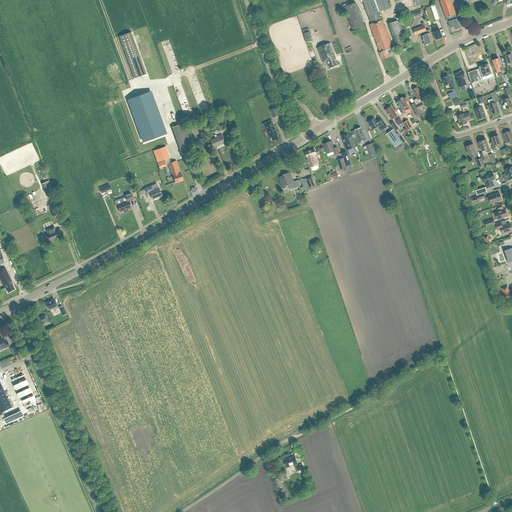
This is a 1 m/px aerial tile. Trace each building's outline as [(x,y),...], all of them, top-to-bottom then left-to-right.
[(381,59),(390,56),(388,49),(392,48),(382,20),(381,20),(378,12),(390,7),(387,0),(362,0),(371,24),(370,24),(380,52),(379,52),(381,59)] [(403,8),(424,1),(423,0),(403,0),(401,1),(403,8)] [(439,0),(445,17),(446,17),(447,21),(448,21),(449,25),(450,28),(451,29),(454,28),(455,29),(460,27),(457,18),(456,14),(450,0),(439,0)] [(364,26),(355,3),(344,7),(353,31),(364,26)] [(406,43),(398,22),(389,25),(398,46),(406,43)] [(437,25),(436,25),(432,27),(432,28),(433,32),(436,40),(442,37),(439,30),(437,25)] [(424,26),(421,27),(413,30),(415,36),(421,34),(425,45),(433,42),(430,35),(431,34),(429,30),(426,31),(424,26)] [(312,41),(309,31),(303,33),(305,42),(312,41)] [(118,36),(133,78),(145,74),(131,32),(118,36)] [(330,43),(317,48),(322,63),(326,61),(329,68),(337,65),(335,59),(336,59),(330,43)] [(404,52),(411,49),(409,44),(402,46),(404,52)] [(473,65),(469,51),(462,53),(466,68),(473,65)] [(502,66),(499,58),(492,60),(497,72),(504,70),(503,66),(502,66)] [(120,80),(116,63),(111,64),(116,81),(120,80)] [(488,63),(479,66),(480,68),(476,70),(479,76),(482,75),(483,77),(492,74),(488,63)] [(456,80),(459,88),(460,91),(465,89),(464,86),(466,85),(464,77),(465,77),(463,71),(459,72),(460,73),(456,74),(458,79),(456,80)] [(451,83),(449,75),(442,78),(445,85),(449,84),(450,88),(454,87),(452,83),(451,83)] [(422,97),(417,87),(412,89),(417,99),(414,101),(415,103),(416,106),(418,110),(423,107),(421,102),(423,101),(422,98),(422,97)] [(147,95),(128,102),(142,139),(161,132),(147,95)] [(406,97),(404,98),(404,97),(400,99),(407,114),(411,112),(407,103),(409,102),(406,97)] [(506,109),(511,106),(511,105),(509,97),(503,100),(506,109)] [(400,99),(396,101),(400,110),(403,116),(407,114),(400,99)] [(492,114),(499,111),(496,102),(489,105),(492,114)] [(414,103),(410,104),(416,116),(420,114),(418,110),(416,106),(414,103)] [(397,115),(391,106),(385,110),(392,119),(393,118),(399,125),(403,122),(400,118),(399,118),(397,115)] [(478,119),(486,116),(482,106),(475,109),(478,119)] [(277,115),(274,107),(268,110),(271,117),(277,115)] [(219,114),(223,124),(229,122),(225,112),(219,114)] [(464,114),(456,116),(460,125),(467,123),(466,121),(472,119),(469,112),(464,114)] [(382,130),(387,126),(381,118),(376,121),(374,118),(368,122),(371,126),(370,126),(373,130),(379,125),(382,130)] [(178,123),(186,148),(192,146),(190,141),(191,140),(191,139),(193,138),(187,120),(178,123)] [(278,138),(273,126),(271,120),(263,124),(268,137),(270,136),(272,141),(278,138)] [(412,127),(408,120),(403,122),(408,130),(412,127)] [(355,130),(352,131),(353,135),(355,134),(359,144),(367,141),(363,131),(362,131),(361,128),(355,130)] [(404,147),(401,143),(402,142),(396,133),(393,129),(386,135),(395,147),(393,148),(396,152),(404,147)] [(511,134),(510,131),(503,133),(506,143),(509,142),(510,145),(511,143),(511,134)] [(212,147),(224,142),(221,134),(214,137),(214,138),(210,140),(212,147)] [(347,134),(341,136),(346,150),(347,150),(349,154),(357,152),(354,144),(351,136),(348,137),(347,134)] [(501,143),(498,135),(491,138),(494,146),(497,144),(499,148),(501,147),(500,143),(501,143)] [(489,149),(486,139),(478,142),(481,151),(486,150),(487,153),(490,152),(489,149)] [(334,148),(331,141),(323,144),(327,153),(333,151),(335,155),(339,154),(337,147),(334,148)] [(372,143),(369,144),(366,145),(371,159),(377,156),(372,143)] [(477,158),(475,153),(476,152),(473,144),(466,146),(469,155),(471,154),(473,159),(477,158)] [(163,160),(160,153),(166,150),(165,146),(153,151),(157,162),(163,160)] [(318,167),(317,166),(317,165),(318,164),(314,154),(316,153),(314,149),(305,152),(308,159),(307,160),(310,170),(314,170),(316,169),(318,167)] [(346,151),(341,152),(346,166),(351,164),(346,151)] [(337,160),(340,170),(346,168),(343,158),(337,160)] [(476,160),(478,167),(484,165),(481,158),(476,160)] [(176,161),(168,164),(172,176),(173,175),(175,182),(182,180),(176,161)] [(511,166),(504,169),(506,173),(503,174),(505,181),(509,180),(511,178),(511,166)] [(481,177),(477,178),(479,183),(482,181),(483,183),(485,183),(487,188),(495,185),(493,180),(495,179),(492,173),(486,175),(485,171),(480,173),(481,177)] [(287,186),(286,185),(288,184),(290,189),(299,186),(297,180),(293,182),(290,172),(286,174),(286,175),(279,177),(283,188),(284,189),(286,188),(287,186)] [(310,189),(315,187),(311,176),(306,179),(310,189)] [(48,181),(41,184),(48,198),(55,195),(48,181)] [(152,199),(162,195),(158,188),(149,192),(147,187),(144,189),(146,195),(150,193),(152,199)] [(477,195),(487,192),(485,187),(475,191),(477,195)] [(120,212),(131,208),(129,201),(133,199),(131,193),(125,195),(127,201),(117,204),(120,212)] [(488,196),(488,197),(485,198),(487,205),(502,200),(499,193),(493,195),(493,194),(488,196)] [(483,194),(475,197),(470,198),(472,205),(477,203),(477,200),(485,198),(483,194)] [(497,219),(497,220),(501,218),(507,216),(505,209),(503,209),(503,208),(502,207),(498,208),(497,210),(498,211),(491,213),(494,220),(497,219)] [(484,222),(486,227),(495,224),(493,218),(484,222)] [(503,221),(501,222),(495,224),(498,230),(501,229),(503,234),(511,230),(510,223),(505,225),(503,222),(503,221)] [(47,243),(63,236),(60,228),(55,230),(54,226),(46,230),(47,234),(43,235),(47,243)] [(5,267),(0,269),(0,280),(3,288),(5,287),(8,292),(14,289),(9,279),(10,279),(5,267)] [(511,289),(509,291),(507,286),(501,288),(505,298),(511,295),(511,289)] [(53,311),(58,308),(57,306),(54,299),(46,303),(49,310),(52,309),(53,311)] [(43,325),(48,322),(49,322),(45,315),(39,318),(41,322),(40,322),(42,325),(43,325)] [(0,349),(9,346),(7,341),(4,342),(2,338),(0,338),(0,349)] [(18,344),(12,347),(15,354),(21,352),(18,344)] [(26,352),(15,356),(17,361),(28,358),(26,352)] [(0,365),(1,368),(9,365),(7,360),(0,362),(0,365)] [(0,412),(10,408),(0,384),(0,412)] [(40,391),(27,396),(32,409),(36,408),(35,405),(39,404),(40,406),(47,403),(46,399),(43,399),(40,391)] [(298,465),(295,456),(284,460),(286,467),(296,464),(297,466),(298,471),(304,469),(302,464),(298,465)] [(287,488),(281,490),(284,499),(291,497),(287,488)]
